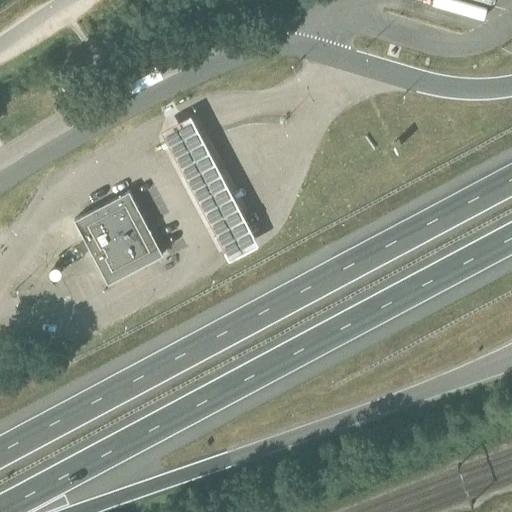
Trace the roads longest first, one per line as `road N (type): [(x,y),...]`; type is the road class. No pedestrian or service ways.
road 1 (motorway): [(511,179),(0,452)]
road 2 (motorway): [(3,511),(511,240)]
road 3 (motorway): [(78,511),(511,357)]
